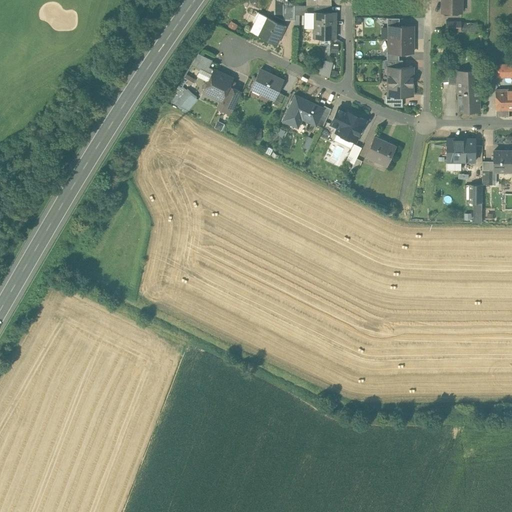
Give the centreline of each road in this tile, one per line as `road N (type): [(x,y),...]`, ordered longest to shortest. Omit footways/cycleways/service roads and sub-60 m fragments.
road 1 (primary): [(193,0),(0,308)]
road 2 (residential): [(234,52),(254,50),(347,93)]
